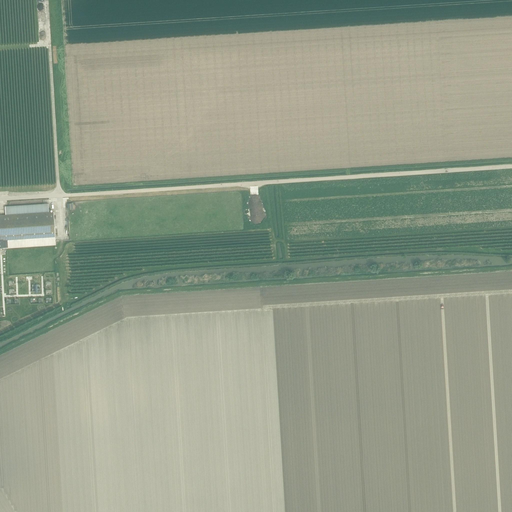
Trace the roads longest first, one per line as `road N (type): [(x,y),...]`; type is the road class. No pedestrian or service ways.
road 1 (unclassified): [(0,199),(511,166)]
road 2 (track): [(46,0),(58,195)]
